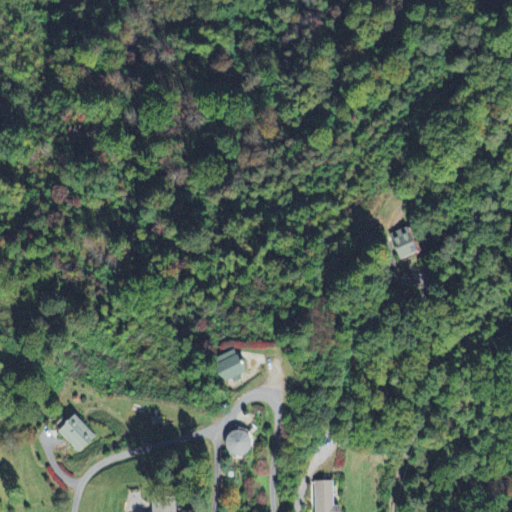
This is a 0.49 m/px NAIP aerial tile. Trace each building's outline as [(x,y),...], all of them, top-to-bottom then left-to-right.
[(391,235),(402,260),(417,253),(407,228),(391,235)] [(215,367),(228,385),(252,368),(239,350),(215,367)] [(77,454),(96,445),(85,419),(65,428),(77,454)] [(341,511),(341,507),(334,507),(334,482),(316,482),(316,511),(341,511)] [(159,499),(158,511),(184,511),(184,499),(159,499)]
